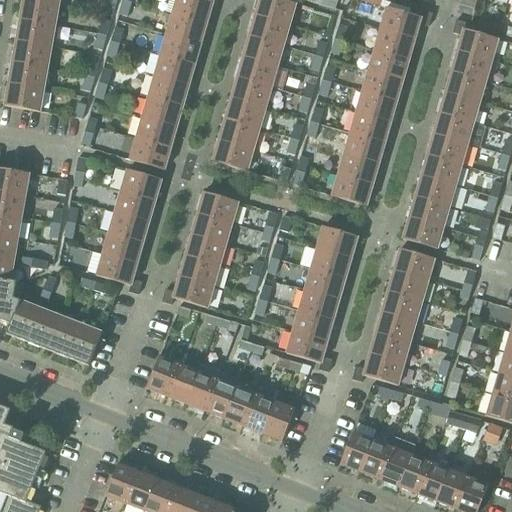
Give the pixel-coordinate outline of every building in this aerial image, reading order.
[(29,0),(23,0),(20,20),(56,26),(60,5),(29,0)] [(118,0),(108,0),(107,7),(116,9),(118,0)] [(133,3),(124,0),(120,14),(129,17),(133,3)] [(200,0),(177,0),(173,15),(208,25),(214,4),(200,0)] [(259,0),(260,0),(256,16),(290,26),(297,4),(282,0),(259,0)] [(335,0),(322,0),(321,5),(336,9),(338,1),(335,0)] [(388,8),(381,30),(416,40),(420,24),(429,27),(433,14),(423,12),(421,18),(388,8)] [(173,15),(167,35),(202,45),(208,25),(173,15)] [(256,16),(250,37),(284,47),(290,26),(256,16)] [(484,19),(481,28),(499,33),(503,20),(489,16),(484,19)] [(20,20),(16,41),(52,48),(56,26),(20,20)] [(103,20),(99,34),(108,36),(112,22),(103,20)] [(462,36),(458,52),(492,62),(499,40),(464,30),(466,23),(457,21),(453,33),(462,36)] [(340,25),(336,39),(344,42),(348,28),(340,25)] [(116,28),(112,42),(121,44),(133,48),(134,42),(122,39),(125,30),(116,28)] [(381,30),(375,51),(410,61),(416,40),(381,30)] [(108,36),(99,34),(95,48),(104,50),(108,36)] [(167,35),(161,56),(196,66),(202,45),(167,35)] [(250,37),(244,57),(278,67),(284,47),(250,37)] [(344,42),(336,39),(331,53),(340,56),(344,42)] [(16,41),(13,63),(48,69),(52,48),(16,41)] [(121,44),(112,42),(108,56),(117,58),(121,44)] [(319,42),(315,56),(324,58),(328,44),(319,42)] [(375,51),(369,71),(404,81),(410,61),(375,51)] [(458,52),(452,72),(486,82),(492,62),(458,52)] [(161,56),(155,77),(190,87),(196,66),(161,56)] [(324,58),(315,56),(311,70),(320,72),(324,58)] [(244,57),(238,78),(272,88),(278,67),(244,57)] [(91,61),(87,75),(96,78),(100,64),(91,61)] [(13,63),(9,84),(44,90),(48,69),(13,63)] [(328,67),(324,81),(332,83),(336,69),(328,67)] [(104,69),(100,83),(109,86),(113,72),(104,69)] [(369,71),(363,92),(398,102),(404,81),(369,71)] [(452,72),(446,93),(480,103),(486,82),(452,72)] [(96,78),(87,75),(83,89),(91,92),(96,78)] [(155,77),(149,98),(184,108),(190,87),(155,77)] [(238,78),(232,99),(266,109),(272,88),(238,78)] [(332,83),(324,81),(320,95),(328,97),(332,83)] [(109,86),(100,83),(96,97),(105,100),(109,86)] [(307,83),(303,97),(312,100),(316,86),(307,83)] [(44,90),(9,84),(5,106),(40,113),(44,90)] [(363,92),(357,113),(392,123),(398,102),(363,92)] [(446,93),(440,114),(474,124),(480,103),(446,93)] [(312,100),(303,97),(299,111),(308,114),(312,100)] [(149,98),(143,118),(178,128),(184,108),(149,98)] [(232,99),(226,120),(260,130),(266,109),(232,99)] [(75,117),(83,120),(87,106),(79,103),(75,117)] [(316,108),(311,122),(320,125),(324,111),(316,108)] [(357,113),(351,134),(386,144),(392,123),(357,113)] [(440,114),(434,135),(468,145),(480,148),(486,127),(474,124),(440,114)] [(90,118),(86,132),(94,135),(99,121),(90,118)] [(143,118),(137,139),(171,149),(178,128),(143,118)] [(226,120),(220,140),(254,150),(260,130),(226,120)] [(320,125),(311,122),(307,136),(316,139),(320,125)] [(295,125),(291,139),(300,141),(304,127),(295,125)] [(94,135),(86,132),(82,146),(90,149),(94,135)] [(351,134),(345,154),(380,164),(386,144),(351,134)] [(434,135),(428,156),(462,166),(468,145),(434,135)] [(171,149),(137,139),(131,161),(165,171),(171,149)] [(300,141),(291,139),(287,153),(296,155),(300,141)] [(254,150),(220,140),(213,162),(248,172),(254,150)] [(511,142),(506,141),(502,155),(511,157),(511,153),(511,142)] [(345,154),(339,175),(373,185),(380,164),(345,154)] [(511,157),(502,155),(498,169),(507,171),(511,157)] [(428,156),(422,177),(456,186),(462,166),(428,156)] [(301,157),(297,171),(306,174),(310,160),(301,157)] [(79,158),(77,172),(86,173),(88,159),(87,159),(79,158)] [(280,181),(288,184),(292,169),(283,167),(279,181),(280,182),(280,181)] [(0,168),(0,191),(26,196),(29,174),(0,168)] [(128,170),(121,192),(156,202),(162,180),(128,170)] [(306,174),(297,171),(293,185),(301,187),(301,188),(302,188),(306,174)] [(86,173),(77,172),(74,186),(83,188),(86,173)] [(373,185),(339,175),(332,197),(367,207),(373,185)] [(422,177),(416,197),(450,207),(456,186),(422,177)] [(58,194),(66,196),(69,182),(61,180),(61,179),(60,179),(58,194)] [(494,182),(490,196),(499,199),(503,185),(494,182)] [(0,191),(0,213),(22,218),(26,196),(0,191)] [(121,192),(115,213),(150,223),(156,202),(121,192)] [(204,193),(198,215),(233,225),(239,203),(204,193)] [(499,199),(490,196),(486,210),(495,213),(499,199)] [(511,206),(511,197),(505,196),(501,210),(510,213),(511,206)] [(416,197),(410,218),(444,228),(450,207),(416,197)] [(70,208),(68,223),(77,224),(79,210),(70,208)] [(55,209),(52,223),(61,225),(64,210),(55,209)] [(270,212),(266,226),(275,229),(279,215),(271,213),(271,212),(270,212)] [(0,213),(0,235),(18,239),(22,218),(0,213)] [(115,213),(109,234),(144,244),(150,223),(115,213)] [(198,215),(192,235),(227,245),(233,225),(198,215)] [(284,216),(280,231),(289,233),(293,219),(292,218),(284,216)] [(479,217),(476,225),(489,229),(492,220),(479,217)] [(444,228),(410,218),(403,240),(438,250),(444,228)] [(61,225),(52,223),(50,238),(59,239),(61,225)] [(77,224),(68,223),(65,237),(74,239),(77,224)] [(493,238),(500,240),(500,241),(502,241),(506,227),(497,224),(493,238)] [(275,229),(266,226),(262,240),(271,243),(275,229)] [(324,227),(317,249),(352,259),(358,237),(324,227)] [(480,231),(476,245),(484,248),(488,234),(480,231)] [(109,234),(103,254),(138,264),(144,244),(109,234)] [(0,235),(0,257),(15,260),(18,239),(0,235)] [(192,235),(186,256),(221,266),(227,245),(192,235)] [(276,245),(272,259),(281,261),(285,247),(276,245)] [(484,248),(476,245),(471,260),(473,260),(480,262),(484,248)] [(317,249),(311,270),(346,280),(352,259),(317,249)] [(400,250),(394,271),(429,281),(435,259),(400,250)] [(93,252),(87,273),(97,276),(122,283),(131,286),(129,293),(139,295),(143,283),(138,281),(133,280),(138,264),(103,254),(93,252)] [(18,265),(32,268),(34,259),(20,256),(18,265)] [(186,256),(180,277),(215,287),(221,266),(186,256)] [(0,279),(11,281),(15,260),(0,257),(0,279)] [(34,259),(32,268),(47,271),(48,262),(34,259)] [(281,261),(272,259),(268,273),(277,275),(281,261)] [(256,261),(252,275),(260,278),(265,264),(256,261)] [(469,269),(465,284),(473,286),(477,272),(470,270),(469,269)] [(311,270),(305,291),(340,301),(346,280),(311,270)] [(394,271),(388,292),(423,302),(429,281),(394,271)] [(260,278),(252,275),(248,289),(256,292),(260,278)] [(49,277),(44,290),(52,294),(57,280),(49,277)] [(215,287),(180,277),(175,293),(166,290),(163,303),(172,305),(174,299),(208,309),(215,287)] [(0,320),(11,324),(12,325),(21,301),(14,299),(17,282),(11,281),(0,279),(0,320)] [(81,287),(95,291),(97,283),(83,279),(81,287)] [(97,283),(95,291),(109,295),(111,287),(97,283)] [(473,286),(465,284),(460,298),(469,300),(473,286)] [(264,286),(260,300),(269,303),(273,289),(264,286)] [(52,294),(44,290),(38,304),(47,307),(52,294)] [(305,291),(299,311),(334,321),(340,301),(305,291)] [(388,292),(382,313),(417,323),(423,302),(388,292)] [(484,301),(483,301),(476,299),(471,313),(480,316),(484,301)] [(269,303),(260,300),(256,314),(265,317),(269,303)] [(7,334),(28,343),(41,309),(21,301),(12,325),(11,324),(7,334)] [(180,307),(177,314),(190,318),(192,310),(180,307)] [(28,343),(48,351),(61,317),(41,309),(28,343)] [(299,311),(293,332),(328,342),(334,321),(299,311)] [(382,313),(376,334),(411,344),(417,323),(382,313)] [(205,323),(217,326),(220,318),(208,315),(205,323)] [(48,351),(68,358),(81,325),(61,317),(48,351)] [(220,318),(217,326),(229,330),(231,322),(220,318)] [(455,319),(451,333),(459,335),(463,321),(455,319)] [(81,325),(68,358),(89,367),(102,333),(81,325)] [(468,327),(463,341),(472,344),(476,330),(468,327)] [(328,342),(293,332),(287,354),(321,364),(319,370),(329,373),(333,360),(323,358),(328,342)] [(459,335),(451,333),(447,347),(455,349),(459,335)] [(376,334),(370,354),(405,364),(411,344),(376,334)] [(242,341),(239,349),(251,352),(253,344),(247,342),(242,341)] [(472,344),(463,341),(459,355),(468,358),(472,344)] [(265,348),(253,344),(251,352),(263,356),(265,348)] [(511,355),(506,353),(500,374),(511,377),(511,355)] [(405,364),(370,354),(365,370),(356,367),(353,380),(362,383),(364,376),(398,386),(405,364)] [(277,366),(289,369),(291,361),(279,358),(272,355),(267,366),(272,368),(273,363),(277,365),(277,366)] [(148,389),(168,397),(180,365),(160,357),(148,389)] [(438,374),(447,377),(451,363),(443,360),(438,374)] [(291,361),(289,369),(300,373),(303,365),(291,361)] [(168,397),(187,405),(199,372),(180,365),(168,397)] [(187,405),(206,412),(218,379),(221,372),(203,365),(200,372),(199,372),(187,405)] [(455,369),(451,383),(460,385),(464,371),(455,369)] [(511,377),(500,374),(494,395),(511,400),(511,377)] [(206,412),(225,419),(238,387),(218,379),(206,412)] [(460,385),(451,383),(447,397),(456,399),(460,385)] [(225,419),(244,427),(257,394),(238,387),(225,419)] [(379,395),(390,399),(393,391),(381,387),(379,395)] [(393,391),(390,399),(402,402),(405,394),(393,391)] [(244,427),(263,434),(276,402),(257,394),(244,427)] [(511,400),(494,395),(487,417),(511,423),(511,400)] [(418,407),(430,410),(432,402),(420,399),(418,407)] [(276,402),(263,434),(283,442),(296,409),(276,402)] [(430,410),(429,414),(440,417),(444,406),(432,402),(430,410)] [(0,511),(40,511),(42,507),(28,502),(47,453),(22,443),(25,435),(14,430),(14,429),(6,425),(11,411),(0,406),(0,511)] [(451,412),(447,424),(466,430),(470,418),(451,412)] [(470,418),(466,430),(478,433),(482,421),(470,418)] [(504,430),(490,424),(485,437),(499,442),(504,430)] [(341,465),(361,473),(374,440),(354,432),(341,465)] [(397,438),(393,448),(380,480),(399,488),(412,455),(416,446),(397,438)] [(361,473),(380,480),(393,448),(374,440),(361,473)] [(399,488),(418,495),(431,463),(412,455),(399,488)] [(418,495),(437,502),(450,470),(431,463),(418,495)] [(106,496),(126,504),(139,472),(119,464),(106,496)] [(437,502),(456,510),(469,477),(450,470),(437,502)] [(123,511),(144,511),(145,511),(158,479),(139,472),(126,504),(123,511)] [(469,477),(456,510),(461,511),(478,511),(489,485),(469,477)] [(145,511),(166,511),(177,487),(158,479),(145,511)] [(166,511),(188,511),(196,494),(177,487),(166,511)] [(188,511),(210,511),(215,501),(196,494),(188,511)] [(215,501),(210,511),(232,511),(234,509),(215,501)]
